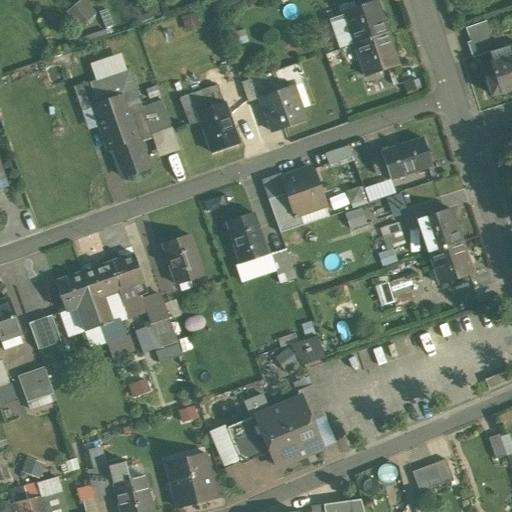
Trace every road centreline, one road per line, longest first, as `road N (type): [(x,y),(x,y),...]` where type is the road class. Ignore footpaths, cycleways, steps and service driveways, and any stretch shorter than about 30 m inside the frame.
road 1 (residential): [(0,258),(449,100)]
road 2 (residential): [(511,396),(240,511)]
road 3 (residential): [(464,141),(511,282)]
